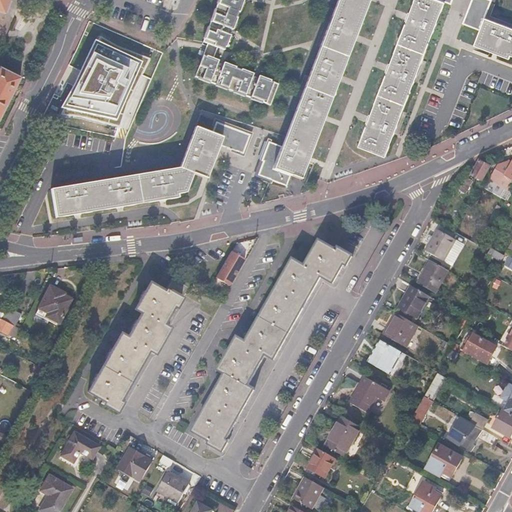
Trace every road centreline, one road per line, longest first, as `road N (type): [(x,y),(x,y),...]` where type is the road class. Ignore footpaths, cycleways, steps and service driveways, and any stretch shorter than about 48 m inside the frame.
road 1 (residential): [(47,255),(298,215),(411,179)]
road 2 (residential): [(246,511),(421,205)]
road 3 (secondary): [(89,0),(0,175)]
